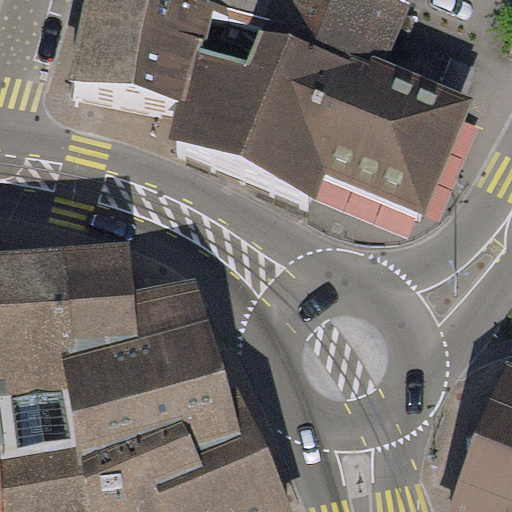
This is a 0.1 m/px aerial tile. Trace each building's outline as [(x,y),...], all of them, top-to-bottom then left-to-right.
[(138,0),(98,0),(76,102),(187,121),(212,23),(197,18),(138,0)] [(138,0),(197,18),(202,0),(138,0)] [(202,0),(197,18),(212,23),(260,40),(272,0),(202,0)] [(268,59),(379,87),(393,52),(409,13),(374,0),(272,0),(260,40),(274,42),(268,59)] [(374,0),(409,13),(414,0),(374,0)] [(379,87),(268,59),(274,42),(260,40),(212,23),(187,121),(188,126),(183,143),(179,158),(310,212),(315,201),(322,180),(351,191),(423,220),(457,138),(463,122),(456,118),(379,87)] [(130,271),(64,276),(75,381),(141,373),(136,332),(135,318),(130,271)] [(64,276),(0,279),(0,378),(10,489),(5,492),(6,511),(96,511),(75,381),(64,276)] [(136,332),(141,373),(75,381),(96,511),(163,511),(250,456),(232,416),(220,415),(196,335),(185,335),(184,313),(135,318),(136,332)] [(0,378),(0,511),(6,511),(5,492),(10,489),(0,378)] [(511,511),(511,390),(510,390),(487,450),(468,458),(476,477),(462,511),(511,511)] [(275,511),(250,456),(163,511),(275,511)]
